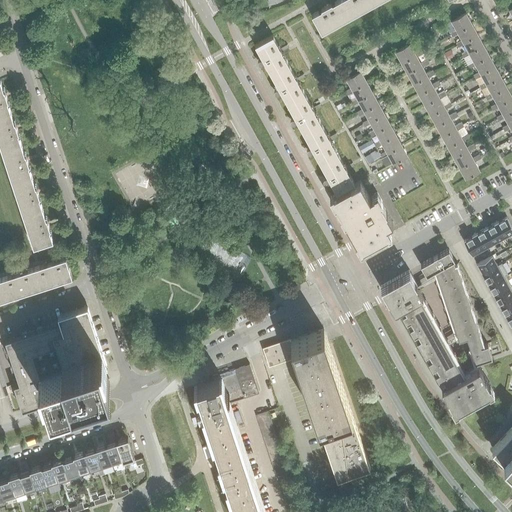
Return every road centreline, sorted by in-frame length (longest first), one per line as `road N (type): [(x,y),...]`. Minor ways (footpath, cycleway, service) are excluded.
road 1 (tertiary): [(175,0),(334,286)]
road 2 (tertiary): [(350,276),(195,0)]
road 3 (tertiary): [(504,511),(436,428),(350,276)]
road 4 (tertiary): [(334,286),(409,422),(478,511)]
road 5 (residential): [(95,288),(18,57)]
road 6 (residential): [(134,397),(334,286)]
road 7 (residential): [(0,460),(114,418),(134,397)]
road 8 (residential): [(134,397),(106,396),(0,430)]
road 9 (residential): [(444,223),(511,344)]
road 10 (residential): [(134,397),(157,474),(149,491),(120,511)]
